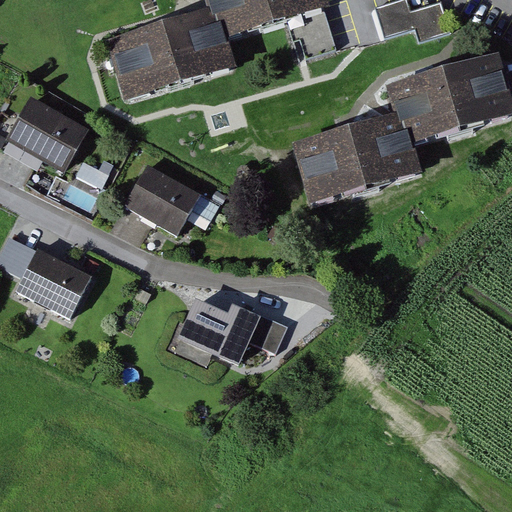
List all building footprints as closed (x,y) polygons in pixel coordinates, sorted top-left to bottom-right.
[(205,0),(210,17),(218,45),(288,25),(324,13),(319,0),(205,0)] [(405,1),(377,10),(386,40),(415,31),(419,43),(449,34),(440,4),(439,5),(412,13),(410,13),(406,1),(405,1)] [(336,50),(324,13),(288,25),(293,41),(300,41),(306,60),(336,50)] [(105,47),(120,101),(226,71),(218,45),(210,17),(105,47)] [(391,96),(398,121),(406,149),(511,119),(496,67),(453,79),(391,96)] [(7,148),(65,181),(88,140),(30,108),(7,148)] [(293,151),(308,205),(414,175),(406,149),(398,121),(347,135),(293,151)] [(98,171),(83,163),(77,176),(101,189),(113,166),(103,161),(98,171)] [(135,213),(177,236),(198,198),(147,170),(126,208),(135,213)] [(94,209),(99,196),(74,186),(69,199),(94,209)] [(0,266),(25,279),(37,253),(24,246),(9,239),(0,257),(0,266)] [(89,279),(37,253),(25,279),(18,292),(69,318),(89,279)] [(195,298),(178,337),(238,364),(248,342),(276,355),(287,329),(233,306),(230,313),(195,298)]
